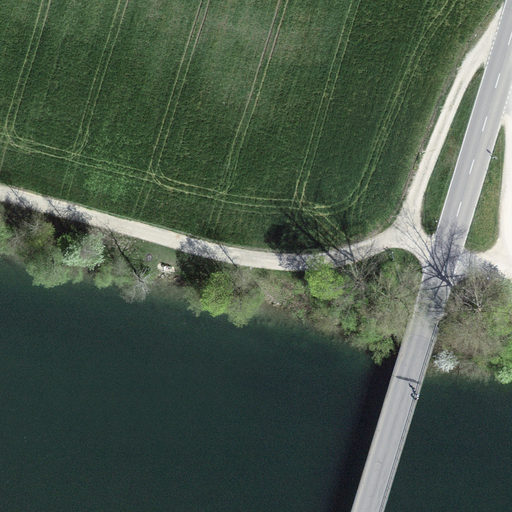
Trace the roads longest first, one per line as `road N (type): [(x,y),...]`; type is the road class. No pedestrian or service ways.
road 1 (tertiary): [(368,511),(511,35)]
road 2 (track): [(444,258),(401,236),(327,260),(243,259),(0,193)]
road 3 (track): [(401,236),(472,61),(506,53),(511,76)]
